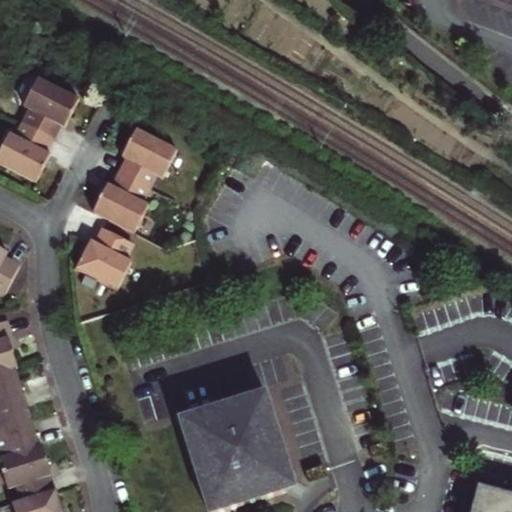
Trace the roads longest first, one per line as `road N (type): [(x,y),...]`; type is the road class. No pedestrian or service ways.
road 1 (residential): [(105,511),(50,315),(49,227)]
road 2 (residential): [(511,121),(354,0)]
